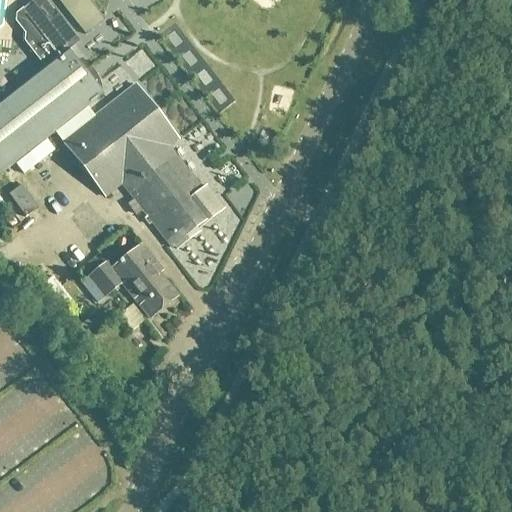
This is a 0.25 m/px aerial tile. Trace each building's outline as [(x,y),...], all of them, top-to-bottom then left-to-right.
[(44,68),(0,101),(0,174),(28,153),(45,140),(54,133),(86,108),(102,96),(67,51),(79,42),(46,1),(41,5),(36,0),(34,0),(30,3),(35,9),(26,16),(24,42),(44,68)] [(102,112),(194,230),(218,211),(169,149),(178,141),(135,86),(102,112)] [(62,144),(95,118),(86,108),(54,133),(62,144)] [(170,248),(194,230),(102,112),(62,144),(105,199),(122,186),(147,218),(144,220),(149,226),(151,224),(170,248)] [(55,153),(45,140),(28,153),(38,166),(55,153)] [(188,260),(198,273),(224,253),(214,240),(188,260)] [(159,276),(163,273),(141,246),(111,269),(107,263),(81,284),(98,304),(122,285),(140,307),(144,304),(154,317),(177,298),(159,276)] [(133,331),(145,321),(133,306),(121,316),(133,331)] [(27,453),(34,465),(67,445),(59,433),(27,453)] [(101,452),(59,488),(74,505),(116,469),(101,452)]
